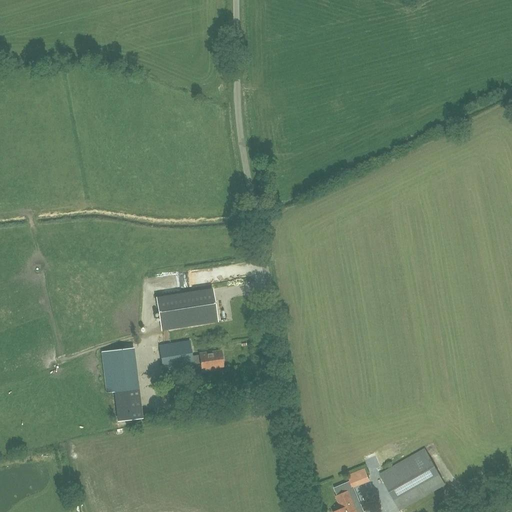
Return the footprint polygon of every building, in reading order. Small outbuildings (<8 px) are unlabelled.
[(162,331),(217,322),(212,290),(157,299),(162,331)] [(190,342),(160,346),(163,371),(193,366),(193,365),(201,364),(202,371),(210,370),(210,369),(223,367),(221,352),(200,355),(200,356),(192,357),(190,342)] [(133,349),(101,353),(106,393),(114,392),(118,421),(142,418),(137,377),(133,349)] [(425,448),(380,474),(400,510),(445,484),(425,448)] [(342,509),(335,511),(363,511),(359,501),(358,499),(353,489),(352,489),(350,482),(342,486),(345,493),(337,497),(342,509)]
